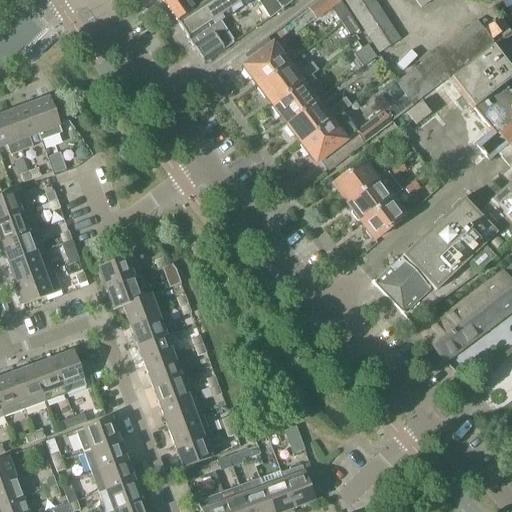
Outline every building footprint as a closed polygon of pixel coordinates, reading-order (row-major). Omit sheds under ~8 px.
[(160,0),(176,21),(194,9),(206,1),(204,0),(160,0)] [(208,29),(219,22),(249,2),(248,0),(206,0),(206,1),(194,9),(208,29)] [(255,0),(268,18),(292,0),(255,0)] [(330,9),(338,3),(335,0),(317,0),(306,9),(314,20),(330,9)] [(399,40),(373,0),(341,0),(376,54),(399,40)] [(412,0),(419,9),(430,0),(412,0)] [(348,18),(338,3),(330,9),(340,24),(348,18)] [(188,42),(208,29),(194,9),(176,21),(188,42)] [(348,18),(340,24),(348,36),(356,30),(348,18)] [(404,96),(411,106),(493,43),(476,21),(395,84),(404,96)] [(219,22),(208,29),(188,42),(203,64),(233,44),(219,22)] [(266,39),(244,56),(248,62),(271,46),(266,39)] [(256,87),(288,64),(303,52),(300,48),(292,55),(289,51),(280,58),(271,46),(248,62),(242,67),(256,87)] [(373,57),(365,46),(351,56),(360,67),(374,58),(373,57)] [(511,98),(502,87),(511,78),(511,77),(489,48),(448,81),(471,111),(473,109),(490,131),(471,146),(486,164),(495,157),(511,174),(511,98)] [(296,74),(288,64),(256,87),(271,106),(302,82),(317,72),(310,63),(296,74)] [(302,82),(271,106),(285,125),(317,102),(302,82)] [(402,98),(393,85),(379,95),(388,108),(402,98)] [(411,106),(404,96),(402,98),(388,108),(358,129),(359,131),(366,141),(411,106)] [(48,98),(26,107),(36,135),(39,142),(61,134),(48,98)] [(336,116),(331,120),(299,144),(314,163),(355,132),(340,113),(350,106),(344,98),(330,109),(336,116)] [(317,102),(285,125),(299,144),(331,120),(317,102)] [(420,103),(405,114),(414,126),(429,115),(420,103)] [(36,135),(26,107),(6,114),(21,152),(32,148),(28,138),(36,135)] [(6,114),(0,116),(0,148),(6,146),(9,156),(21,152),(6,114)] [(400,141),(394,133),(385,139),(391,147),(400,141)] [(59,153),(48,158),(54,175),(65,171),(59,153)] [(23,161),(14,164),(17,175),(18,175),(27,171),(23,161)] [(346,205),(379,180),(365,161),(362,163),(361,162),(331,185),(346,205)] [(395,179),(405,172),(400,163),(389,171),(395,179)] [(36,168),(27,171),(30,180),(39,176),(36,168)] [(30,180),(27,171),(18,175),(21,183),(30,180)] [(379,180),(346,205),(360,223),(393,198),(385,188),(389,185),(383,177),(379,180)] [(419,190),(414,182),(403,189),(409,198),(419,190)] [(476,275),(511,240),(511,186),(509,183),(479,212),(466,197),(400,261),(399,260),(372,285),(409,325),(476,275)] [(0,221),(21,214),(27,212),(19,190),(0,197),(0,221)] [(55,200),(52,191),(44,194),(47,203),(55,200)] [(407,216),(393,198),(360,223),(374,241),(404,219),(403,218),(407,216)] [(58,209),(55,200),(47,203),(50,212),(58,209)] [(24,222),(21,214),(0,221),(0,244),(28,234),(37,230),(33,219),(24,222)] [(70,240),(67,232),(58,235),(62,244),(70,240)] [(28,234),(0,244),(0,246),(7,265),(35,254),(28,234)] [(73,249),(70,240),(62,244),(65,252),(73,249)] [(39,264),(35,254),(7,265),(14,285),(52,271),(48,260),(39,264)] [(105,290),(140,277),(132,255),(112,263),(101,267),(97,268),(105,290)] [(112,263),(110,257),(100,260),(101,267),(112,263)] [(164,267),(160,258),(152,261),(156,270),(164,267)] [(456,307),(420,334),(443,363),(444,362),(450,358),(511,311),(511,265),(456,307)] [(52,271),(14,285),(22,306),(60,292),(52,271)] [(85,282),(82,273),(74,276),(77,285),(85,282)] [(140,277),(105,290),(112,311),(122,308),(121,305),(147,296),(140,277)] [(149,295),(147,296),(121,305),(122,308),(129,327),(157,316),(149,295)] [(186,304),(183,295),(175,298),(178,307),(186,304)] [(189,313),(186,304),(178,307),(181,316),(189,313)] [(164,314),(157,316),(129,327),(136,347),(171,334),(164,314)] [(171,334),(136,347),(144,367),(179,354),(171,334)] [(201,345),(198,336),(190,339),(193,348),(201,345)] [(204,354),(201,345),(193,348),(196,357),(204,354)] [(51,360),(64,395),(85,387),(72,352),(51,360)] [(186,374),(179,354),(144,367),(151,387),(186,374)] [(51,360),(31,367),(44,403),(64,395),(51,360)] [(31,367),(10,375),(23,410),(44,403),(31,367)] [(194,395),(186,374),(151,387),(159,408),(187,398),(194,395)] [(23,410),(10,375),(0,378),(0,409),(3,418),(23,410)] [(216,385),(213,376),(205,379),(208,388),(216,385)] [(219,394),(216,385),(208,388),(211,397),(219,394)] [(187,398),(159,408),(166,428),(194,417),(187,398)] [(80,415),(71,418),(74,426),(83,423),(80,415)] [(201,415),(194,417),(166,428),(174,448),(202,438),(209,435),(201,415)] [(231,426),(228,417),(220,420),(220,422),(223,429),(231,426)] [(74,426),(71,418),(63,421),(66,430),(74,426)] [(82,453),(118,440),(110,419),(75,432),(82,453)] [(220,422),(214,424),(217,431),(223,429),(220,422)] [(234,435),(231,426),(223,429),(226,438),(234,435)] [(292,438),(286,440),(292,455),(303,451),(295,428),(289,430),(292,438)] [(40,430),(31,433),(34,441),(43,438),(40,430)] [(34,441),(31,433),(22,436),(25,444),(34,441)] [(202,438),(174,448),(181,469),(210,459),(202,438)] [(118,440),(82,453),(90,474),(125,461),(122,451),(124,450),(125,448),(121,439),(118,440)] [(39,444),(31,447),(35,456),(43,453),(39,444)] [(258,454),(255,446),(246,449),(249,457),(258,454)] [(249,457),(246,449),(238,453),(241,461),(249,457)] [(57,452),(48,455),(52,464),(60,461),(57,452)] [(260,456),(251,459),(255,471),(264,467),(260,456)] [(0,483),(14,478),(7,457),(0,459),(0,483)] [(230,465),(226,457),(215,461),(218,469),(230,465)] [(63,470),(60,461),(52,464),(55,473),(63,470)] [(125,461),(90,474),(97,494),(133,481),(136,479),(133,470),(131,469),(129,470),(125,461)] [(218,469),(215,461),(206,464),(209,473),(218,469)] [(209,473),(206,464),(197,468),(200,476),(209,473)] [(300,464),(279,472),(292,509),(314,502),(300,464)] [(285,511),(292,509),(279,472),(258,479),(270,511),(285,511)] [(46,489),(55,486),(51,476),(46,478),(44,481),(46,489)] [(14,478),(0,483),(0,506),(22,499),(14,478)] [(270,511),(258,479),(238,487),(247,511),(270,511)] [(133,481),(97,494),(104,511),(110,511),(140,501),(133,481)] [(58,495),(55,486),(46,489),(47,490),(50,498),(58,495)] [(247,511),(238,487),(218,494),(224,511),(247,511)] [(43,492),(38,494),(41,501),(50,498),(47,490),(43,492)] [(64,494),(68,503),(76,500),(72,491),(64,494)] [(224,511),(218,494),(197,502),(200,511),(224,511)] [(26,511),(22,499),(0,506),(0,511),(26,511)] [(79,509),(76,500),(68,503),(71,511),(79,509)] [(144,511),(140,501),(110,511),(144,511)]
